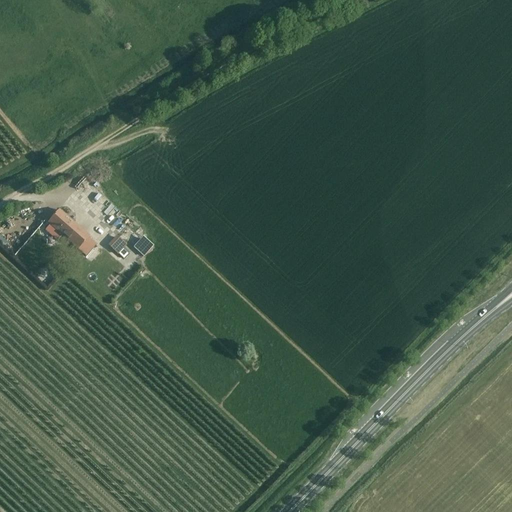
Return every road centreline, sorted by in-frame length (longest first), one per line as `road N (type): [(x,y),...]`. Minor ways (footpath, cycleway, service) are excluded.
road 1 (track): [(7,201),(213,74),(354,0)]
road 2 (secondary): [(288,511),(511,295)]
